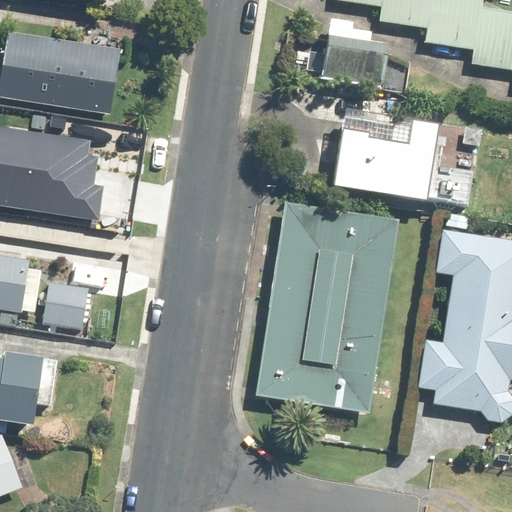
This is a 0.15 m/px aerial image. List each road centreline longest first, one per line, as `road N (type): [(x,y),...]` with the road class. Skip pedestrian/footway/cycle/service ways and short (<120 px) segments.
road 1 (residential): [(158,467),(230,0)]
road 2 (residential): [(158,467),(406,508)]
